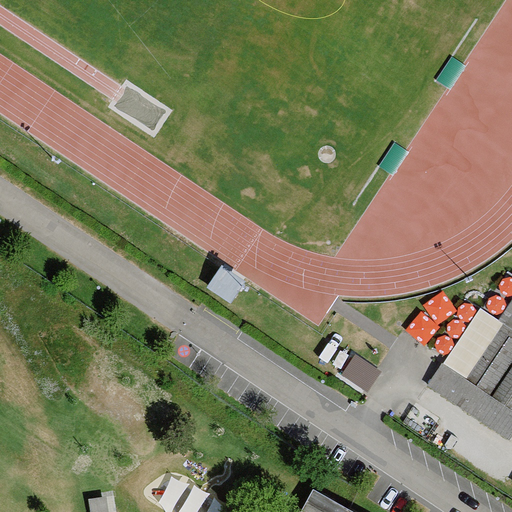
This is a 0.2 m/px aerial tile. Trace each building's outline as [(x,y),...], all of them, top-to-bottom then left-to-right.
[(206,288),(231,305),(245,282),(222,266),(206,288)] [(510,329),(507,334),(511,337),(511,301),(499,321),(510,329)] [(496,327),(462,377),(488,394),(511,358),(511,337),(507,334),(496,327)] [(353,351),(343,374),(372,387),(382,363),(353,351)] [(511,408),(511,368),(492,398),(511,410),(511,408)] [(511,436),(511,421),(436,373),(428,385),(510,439),(511,436)]
